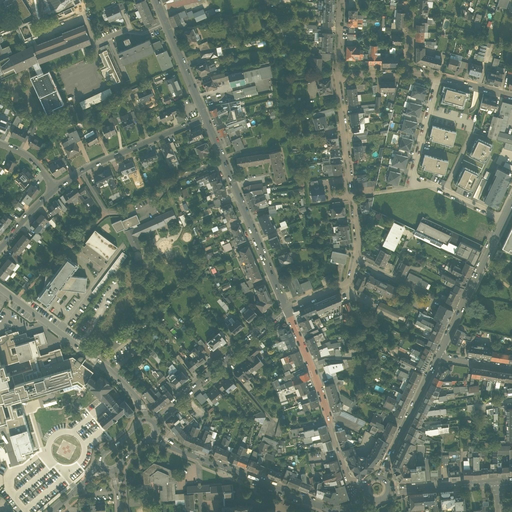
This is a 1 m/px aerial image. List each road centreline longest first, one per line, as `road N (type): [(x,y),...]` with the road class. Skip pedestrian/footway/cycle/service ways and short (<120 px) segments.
road 1 (residential): [(503,220),(411,177),(438,77)]
road 2 (residential): [(146,419),(112,372),(0,287)]
road 3 (residential): [(365,484),(348,479),(287,309)]
road 4 (tertiary): [(337,510),(155,436)]
road 5 (unclassified): [(80,170),(108,213),(126,216),(172,182),(223,160)]
road 6 (residential): [(287,309),(153,422)]
road 7 (residential): [(287,309),(223,160)]
road 8 (tertiary): [(503,220),(436,356)]
road 9 (residential): [(80,170),(204,117)]
road 10 (residential): [(204,117),(156,0)]
road 11 (residential): [(347,196),(339,74)]
